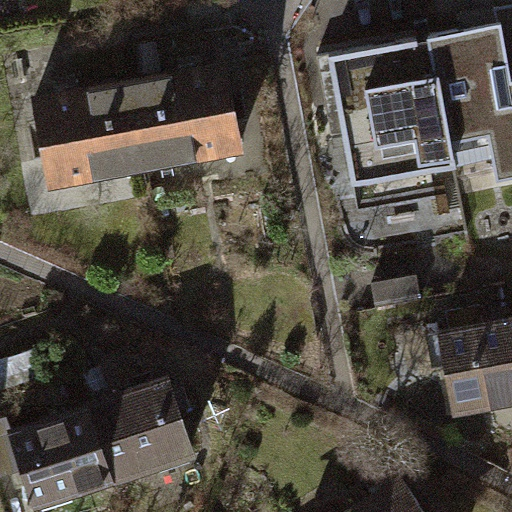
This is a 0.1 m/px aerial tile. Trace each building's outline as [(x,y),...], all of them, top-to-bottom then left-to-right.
[(0,2),(0,29),(14,27),(9,1),(0,2)] [(500,22),(431,35),(449,133),(487,125),(496,174),(511,171),(511,2),(497,5),(500,22)] [(424,36),(331,54),(335,72),(354,179),(455,161),(449,133),(431,35),(424,36)] [(134,72),(152,168),(250,150),(231,53),(134,72)] [(36,91),(55,187),(152,168),(134,72),(36,91)] [(441,328),(456,411),(511,400),(511,315),(492,319),(489,299),(456,306),(459,325),(441,328)] [(68,336),(0,358),(0,387),(3,396),(79,369),(68,336)] [(93,397),(123,482),(204,455),(174,369),(93,397)] [(13,424),(42,510),(123,482),(93,397),(13,424)] [(428,511),(402,474),(347,511),(428,511)]
